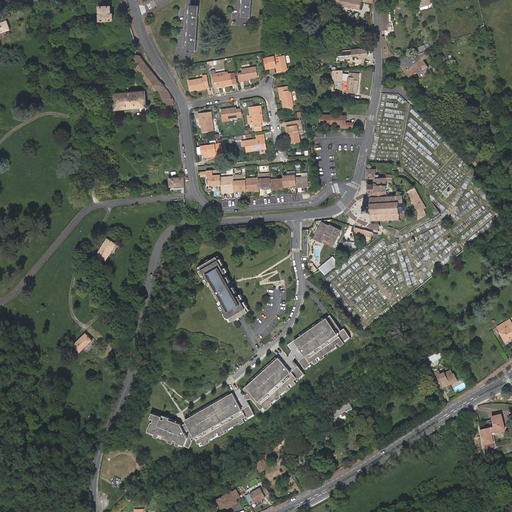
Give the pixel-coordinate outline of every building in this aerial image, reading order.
[(251,0),(242,0),(241,17),(250,18),(251,0)] [(334,0),(334,3),(359,9),(361,0),(334,0)] [(187,50),(196,50),(199,6),(190,5),(187,50)] [(110,14),(110,6),(99,7),(100,20),(112,20),(112,14),(110,14)] [(12,17),(9,10),(3,13),(5,19),(12,17)] [(0,33),(10,30),(7,21),(0,23),(0,33)] [(382,38),(382,58),(393,55),(389,51),(386,37),(382,38)] [(424,44),(414,49),(416,53),(427,49),(424,44)] [(360,58),(373,56),(373,48),(351,50),(352,55),(352,56),(360,55),(360,58)] [(421,69),(422,71),(428,67),(423,60),(430,55),(426,50),(423,53),(414,58),(414,56),(398,61),(409,77),(421,69)] [(287,69),(284,54),(282,55),(274,57),(274,55),(268,56),(270,65),(276,64),(276,66),(277,71),(287,69)] [(133,58),(133,64),(139,75),(149,88),(150,91),(158,90),(164,106),(173,105),(173,103),(172,99),(168,92),(165,88),(162,83),(160,83),(142,60),(140,57),(135,55),(134,55),(133,58)] [(270,65),(268,56),(262,58),(265,69),(276,66),(276,64),(270,65)] [(243,79),(249,78),(261,76),(259,66),(240,69),(241,73),(237,73),(238,81),(243,81),(243,79)] [(217,87),(232,84),(230,74),(225,75),(224,72),(215,74),(214,71),(211,71),(213,85),(217,84),(217,87)] [(357,93),(359,78),(360,74),(349,72),(348,77),(348,79),(348,84),(347,89),(347,92),(357,93)] [(189,91),(204,88),(203,86),(208,85),(206,75),(201,76),(202,78),(187,81),(189,91)] [(278,87),(281,99),(282,99),(284,107),(294,105),(290,85),(278,87)] [(113,94),(115,110),(148,107),(146,91),(113,94)] [(261,120),(263,119),(260,105),(249,106),(250,115),(252,115),(253,122),(254,128),(255,127),(256,130),(262,129),(261,126),(262,126),(261,122),(261,120)] [(229,119),(242,116),(241,108),(236,109),(236,107),(220,110),(223,122),(229,121),(229,119)] [(199,118),(200,125),(202,133),(213,131),(210,112),(197,114),(198,119),(199,118)] [(341,128),(353,129),(353,124),(345,123),(345,116),(320,115),(320,124),(342,125),(341,128)] [(292,135),(289,135),(290,142),(302,140),(300,133),(298,123),(300,123),(300,119),(291,120),(292,125),(288,125),(289,131),(291,131),(292,135)] [(248,151),(257,150),(257,149),(266,147),(264,138),(266,138),(265,134),(257,135),(258,139),(244,141),(244,146),(247,145),(248,151)] [(217,153),(217,154),(223,154),(222,144),(200,147),(201,155),(205,155),(206,159),(214,157),(214,155),(213,153),(217,153)] [(375,169),(366,169),(366,178),(373,178),(379,178),(378,175),(375,175),(375,169)] [(222,177),(221,175),(214,175),(214,173),(213,170),(207,171),(207,172),(207,176),(209,176),(210,184),(213,183),(213,185),(222,184),(222,177)] [(272,178),(271,172),(259,173),(259,177),(259,178),(260,185),(272,184),(272,178)] [(247,190),(246,174),(234,175),(234,176),(235,189),(239,189),(239,190),(242,190),(247,190)] [(251,174),(246,174),(247,190),(248,191),(260,190),(260,187),(260,185),(259,178),(259,177),(252,177),(251,174)] [(297,182),(296,177),(296,174),(284,175),(284,177),(285,183),(297,182)] [(235,189),(234,176),(222,177),(222,184),(223,193),(235,192),(235,189)] [(309,186),(309,182),(309,176),(296,177),(297,182),(297,184),(297,187),(309,186)] [(169,187),(185,187),(184,177),(169,178),(169,187)] [(285,183),(284,177),(275,178),(272,178),(272,184),(272,187),(272,189),(280,188),(280,187),(281,187),(285,187),(285,183)] [(369,196),(388,195),(388,194),(386,194),(386,180),(392,180),(392,177),(391,177),(386,178),(379,178),(373,178),(373,184),(367,184),(367,193),(369,193),(369,196)] [(441,194),(446,198),(454,188),(449,184),(441,194)] [(417,218),(418,220),(426,216),(423,210),(426,208),(415,188),(407,192),(410,197),(410,199),(417,211),(417,218)] [(381,220),(389,220),(399,220),(400,221),(400,223),(405,223),(404,211),(405,209),(406,208),(406,206),(406,205),(405,204),(404,203),(403,202),(402,195),(388,195),(369,196),(369,197),(368,198),(369,199),(370,204),(369,204),(369,205),(368,206),(363,206),(362,205),(361,206),(363,207),(363,212),(362,212),(363,214),(365,212),(369,212),(369,213),(370,214),(371,214),(371,221),(381,220)] [(322,222),(314,238),(322,242),(324,238),(334,244),(341,230),(330,225),(329,226),(322,222)] [(369,241),(370,240),(371,240),(373,232),(355,227),(353,230),(360,238),(369,241)] [(324,238),(322,242),(333,247),(334,244),(324,238)] [(106,260),(116,244),(107,239),(97,255),(106,260)] [(333,255),(319,267),(321,270),(325,275),(339,263),(333,255)] [(217,256),(200,265),(231,322),(240,317),(248,312),(232,283),(217,256)] [(336,323),(329,314),(287,344),(304,369),(349,336),(344,329),(341,331),(336,323)] [(511,324),(507,327),(504,322),(497,326),(500,331),(499,332),(505,342),(511,337),(511,324)] [(71,346),(79,353),(92,339),(84,332),(71,346)] [(291,372),(279,357),(242,388),(261,411),(304,375),(297,367),(291,372)] [(442,375),(439,377),(444,387),(459,379),(455,373),(454,373),(452,370),(446,373),(445,371),(441,373),(442,375)] [(253,414),(238,389),(185,418),(187,422),(195,436),(201,445),(253,414)] [(348,411),(354,408),(351,402),(341,407),(340,406),(338,407),(338,406),(333,408),(332,410),(332,418),(336,416),(336,417),(342,414),(343,416),(349,413),(348,411)] [(182,425),(180,422),(153,413),(150,419),(152,420),(147,432),(190,447),(192,441),(191,439),(195,436),(187,422),(184,424),(182,425)] [(352,414),(338,421),(340,426),(347,422),(354,418),(352,414)] [(482,445),(492,443),(490,433),(503,430),(500,416),(490,418),(492,428),(479,431),(482,445)] [(279,448),(292,441),(291,439),(293,438),(289,433),(286,434),(288,436),(276,443),(277,444),(279,448)] [(117,487),(121,481),(126,481),(131,478),(135,475),(136,470),(133,461),(126,456),(121,456),(116,459),(112,466),(111,471),(114,477),(111,483),(117,487)] [(264,459),(266,458),(266,457),(265,456),(255,462),(260,471),(268,466),(264,459)] [(265,485),(246,495),(251,505),(271,495),(265,485)] [(232,490),(217,499),(224,510),(238,501),(237,499),(240,496),(236,489),(232,491),(232,490)]
